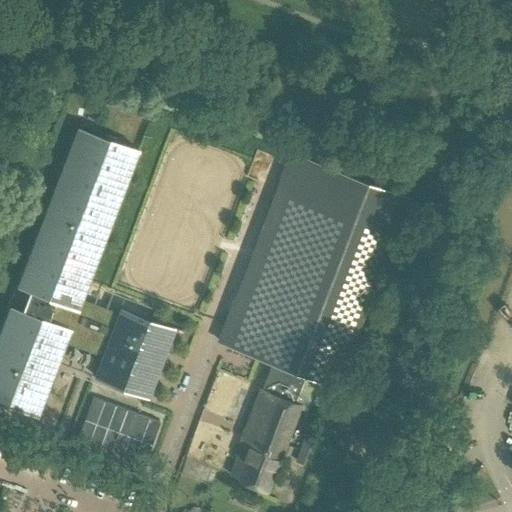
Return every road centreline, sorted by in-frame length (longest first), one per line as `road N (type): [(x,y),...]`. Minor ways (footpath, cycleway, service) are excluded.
road 1 (unknown): [(298,106),(413,101),(511,38)]
road 2 (unknown): [(222,313),(298,106)]
road 3 (unknown): [(0,86),(34,46),(79,35),(169,59)]
road 4 (unknown): [(169,59),(298,106)]
